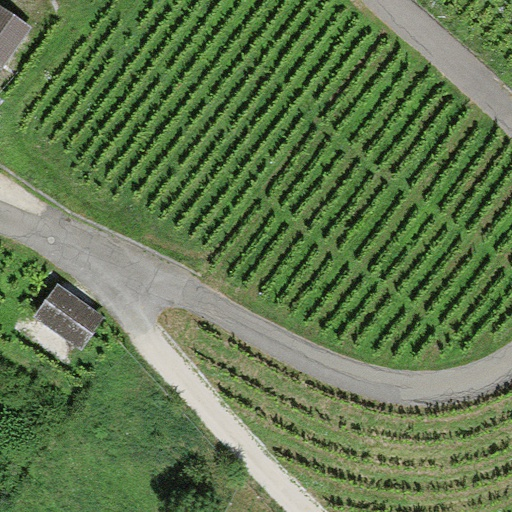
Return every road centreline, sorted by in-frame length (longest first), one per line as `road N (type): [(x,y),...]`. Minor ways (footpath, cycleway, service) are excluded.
road 1 (unclassified): [(122,270),(248,334),(397,392),(463,380),(511,355)]
road 2 (track): [(122,270),(139,332),(220,431),(307,511)]
road 3 (unclassified): [(511,120),(369,0)]
road 4 (residential): [(0,215),(122,270)]
